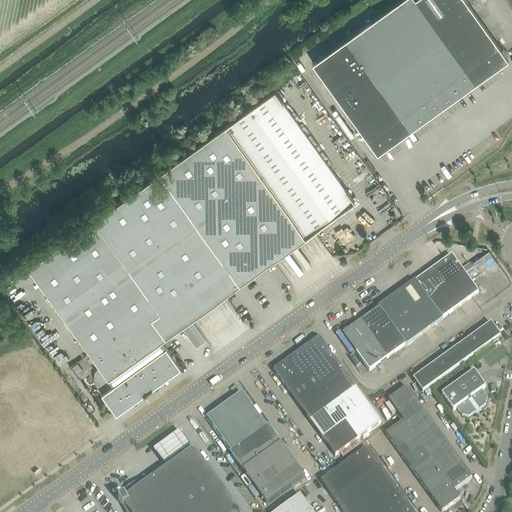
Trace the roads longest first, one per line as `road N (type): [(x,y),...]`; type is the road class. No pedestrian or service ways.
road 1 (unclassified): [(27,511),(436,219)]
road 2 (unknown): [(314,305),(358,381),(376,390),(511,299)]
